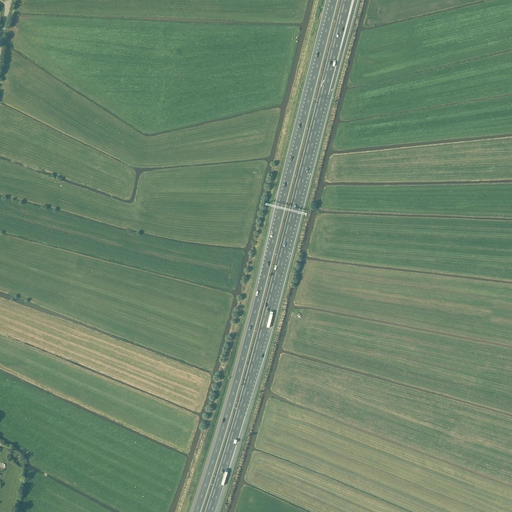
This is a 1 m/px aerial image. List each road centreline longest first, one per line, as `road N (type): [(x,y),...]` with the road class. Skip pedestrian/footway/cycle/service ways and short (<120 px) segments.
road 1 (motorway): [(333,0),(196,511)]
road 2 (motorway): [(209,511),(322,93)]
